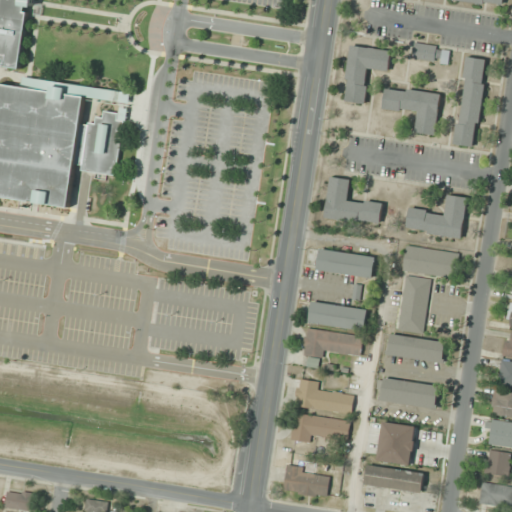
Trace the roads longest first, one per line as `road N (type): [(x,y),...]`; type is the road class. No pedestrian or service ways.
road 1 (tertiary): [(252,506),(329,0)]
road 2 (residential): [(447,511),(511,90)]
road 3 (residential): [(288,511),(0,467)]
